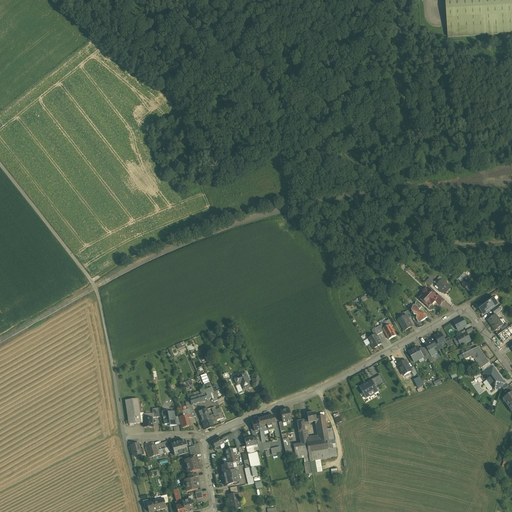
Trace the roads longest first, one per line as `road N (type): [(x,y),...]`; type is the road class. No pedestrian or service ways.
road 1 (track): [(0,164),(97,294),(143,511)]
road 2 (residential): [(204,442),(465,311)]
road 3 (track): [(91,281),(207,225),(291,198)]
road 4 (track): [(291,198),(243,0)]
road 5 (track): [(406,341),(376,289),(301,221)]
